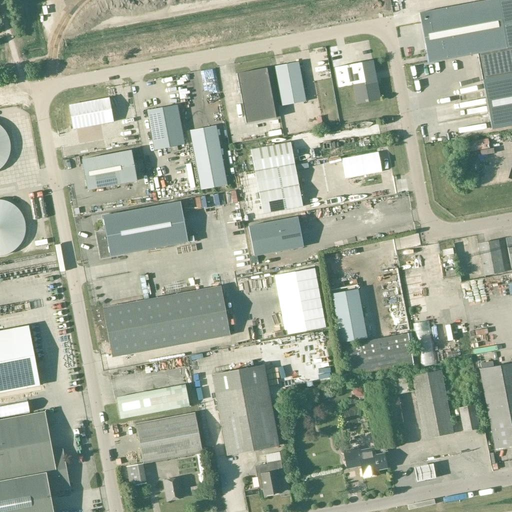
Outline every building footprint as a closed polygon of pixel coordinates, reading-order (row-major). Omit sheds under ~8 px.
[(196,0),(154,0),(163,43),(203,35),(196,0)] [(511,0),(491,0),(419,14),(428,63),(477,54),(492,130),(511,126),(511,0)] [(353,85),(356,105),(380,100),(372,61),(333,68),(337,88),(353,85)] [(298,63),(274,67),(282,107),(305,102),(298,63)] [(236,74),(246,124),(276,118),(266,68),(236,74)] [(439,138),(490,131),(487,104),(469,106),(468,102),(484,100),(481,77),(466,79),(467,86),(454,88),(457,106),(435,109),(439,138)] [(73,130),(113,122),(109,98),(69,106),(73,130)] [(122,99),(123,109),(131,108),(130,98),(122,99)] [(147,111),(155,151),(184,145),(177,105),(147,111)] [(190,131),(201,190),(227,185),(216,126),(190,131)] [(291,142),(251,150),(263,214),(302,207),(291,142)] [(87,190),(137,181),(131,151),(81,160),(87,190)] [(335,164),(326,164),(327,178),(336,177),(335,164)] [(0,254),(1,254),(3,254),(6,253),(8,252),(10,250),(12,249),(15,247),(17,244),(18,242),(20,240),(21,237),(22,235),(22,233),(23,230),(23,227),(23,224),(22,222),(22,219),(21,216),(19,214),(18,211),(17,209),(15,207),(13,205),(10,203),(8,202),(5,201),(3,200),(0,199),(0,254)] [(187,242),(180,202),(115,214),(102,216),(105,232),(96,233),(101,259),(123,254),(187,242)] [(201,204),(203,216),(212,215),(210,202),(201,204)] [(248,227),(254,257),(303,247),(298,217),(248,227)] [(484,277),(504,273),(498,241),(478,245),(484,277)] [(314,271),(276,279),(286,334),(325,328),(314,271)] [(372,276),(384,320),(402,315),(391,271),(372,276)] [(221,286),(102,308),(112,358),(230,336),(221,286)] [(226,305),(234,303),(231,289),(223,291),(226,305)] [(332,294),(341,344),(366,339),(357,289),(332,294)] [(434,363),(426,324),(413,327),(421,365),(434,363)] [(29,326),(0,331),(0,392),(40,385),(29,326)] [(344,346),(349,376),(413,363),(408,334),(344,346)] [(455,354),(463,354),(463,339),(455,339),(455,354)] [(511,364),(479,371),(495,452),(511,448),(511,364)] [(263,366),(213,375),(228,455),(278,446),(263,366)] [(423,440),(453,434),(441,372),(411,377),(423,440)] [(386,447),(406,443),(396,395),(407,393),(405,378),(394,380),(364,386),(376,449),(377,449),(386,447)] [(120,420),(189,407),(185,385),(116,397),(120,420)] [(408,396),(401,399),(404,405),(410,403),(408,396)] [(463,432),(479,429),(474,407),(459,410),(463,432)] [(0,511),(53,511),(50,493),(70,489),(63,449),(52,451),(45,412),(0,419),(0,511)] [(195,414),(136,424),(143,464),(202,454),(195,414)] [(411,429),(412,435),(407,435),(408,446),(421,444),(419,428),(411,429)] [(387,469),(384,455),(387,454),(386,447),(377,449),(378,456),(375,457),(374,449),(360,452),(359,448),(342,451),(345,470),(360,467),(362,478),(379,475),(378,471),(387,469)] [(209,493),(201,454),(196,455),(200,474),(198,475),(202,494),(209,493)] [(262,474),(266,495),(280,493),(277,475),(283,474),(281,460),(267,463),(269,473),(262,474)] [(432,467),(413,471),(416,485),(434,482),(432,467)] [(178,478),(164,481),(167,501),(182,498),(178,478)]
